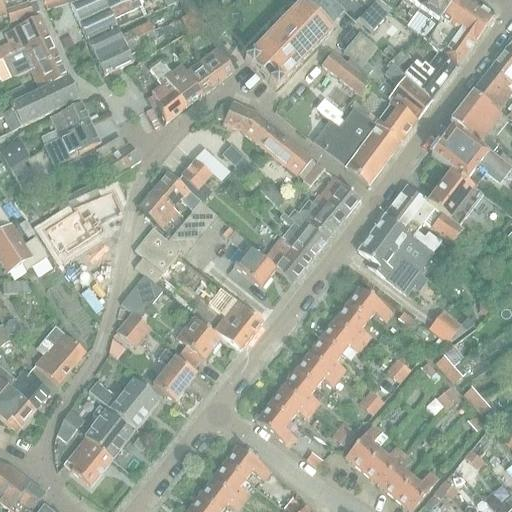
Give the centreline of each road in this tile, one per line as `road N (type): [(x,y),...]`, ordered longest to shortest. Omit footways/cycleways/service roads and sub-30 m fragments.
road 1 (residential): [(375,203),(241,99),(221,96),(192,115),(139,183),(101,343),(53,424),(42,470)]
road 2 (residential): [(214,410),(375,203)]
road 3 (residential): [(375,203),(511,14)]
road 4 (residential): [(351,511),(214,410)]
road 5 (residential): [(133,511),(214,410)]
